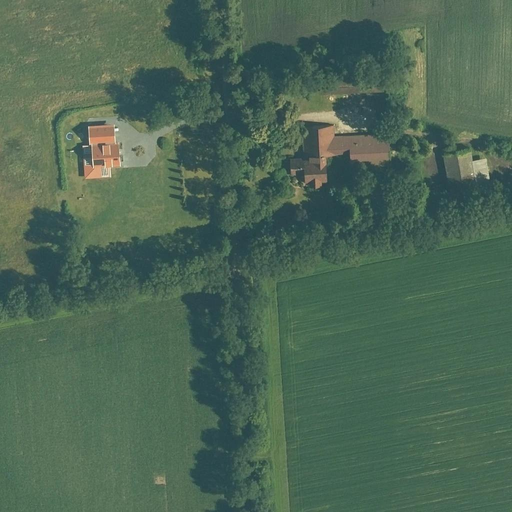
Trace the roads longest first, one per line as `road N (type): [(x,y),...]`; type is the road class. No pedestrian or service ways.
road 1 (track): [(228,112),(255,511)]
road 2 (track): [(228,112),(321,117),(442,145)]
